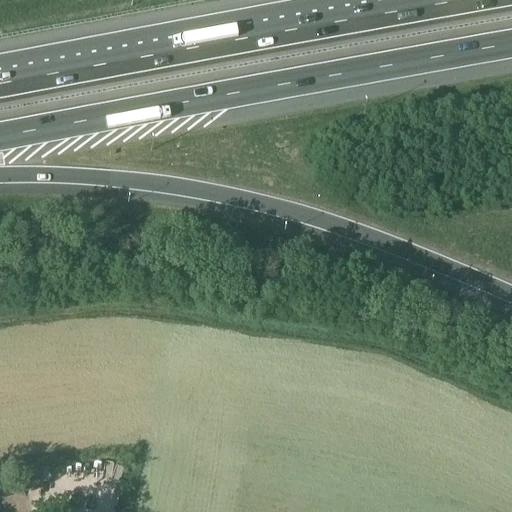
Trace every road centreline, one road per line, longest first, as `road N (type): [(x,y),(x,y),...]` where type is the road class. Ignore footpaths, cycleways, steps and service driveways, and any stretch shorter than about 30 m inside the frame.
road 1 (motorway): [(0,172),(152,183),(262,202),(511,294)]
road 2 (motorway): [(0,137),(511,44)]
road 3 (motorway): [(463,0),(0,84)]
